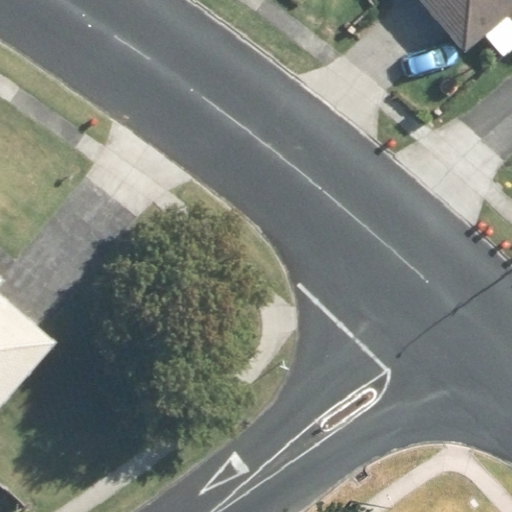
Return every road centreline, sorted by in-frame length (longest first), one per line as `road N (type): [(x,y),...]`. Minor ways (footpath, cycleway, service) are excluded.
road 1 (tertiary): [(64,0),(317,182),(468,322)]
road 2 (residential): [(212,511),(468,322)]
